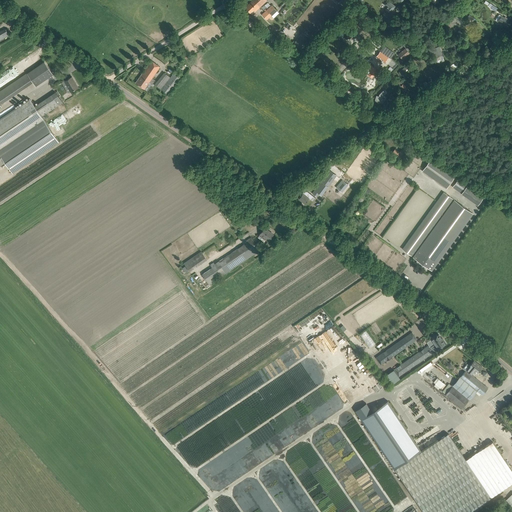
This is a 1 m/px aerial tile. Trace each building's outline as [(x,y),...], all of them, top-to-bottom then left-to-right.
[(260,7),(254,0),(252,0),(245,7),(250,13),(253,10),(255,11),(260,7)] [(385,4),(387,6),(387,7),(388,8),(385,10),(389,13),(395,6),(388,1),(385,4)] [(267,10),(271,15),(274,18),(279,13),(272,5),(267,10)] [(271,15),(267,10),(262,14),(267,20),(271,15)] [(447,26),(450,29),(456,21),(461,25),(464,22),(456,16),(447,26)] [(501,16),(497,21),(505,27),(509,21),(501,16)] [(345,34),(345,35),(344,37),(348,40),(352,36),(350,34),(351,32),(347,28),(343,33),(345,34)] [(9,35),(5,29),(0,31),(0,34),(2,38),(9,35)] [(293,44),(302,50),(310,38),(302,32),(293,44)] [(443,55),(439,46),(429,50),(431,55),(435,54),(436,58),(443,55)] [(398,54),(402,59),(409,53),(405,48),(398,54)] [(388,58),(380,52),(377,57),(379,58),(380,57),(384,60),(383,61),(385,62),(388,58)] [(136,82),(144,88),(149,81),(153,84),(155,80),(152,78),(160,67),(151,60),(136,82)] [(44,61),(27,73),(35,85),(52,74),(44,61)] [(369,71),(370,72),(368,75),(371,78),(377,71),(370,65),(367,69),(370,71),(369,71)] [(398,72),(401,75),(409,68),(406,65),(398,72)] [(155,84),(168,94),(183,75),(177,70),(171,77),(164,72),(155,84)] [(64,81),(70,91),(78,87),(72,77),(64,81)] [(375,101),(380,103),(383,96),(387,92),(384,89),(380,94),(379,96),(376,96),(375,101)] [(63,102),(56,92),(35,106),(30,98),(0,118),(0,165),(5,162),(13,173),(59,142),(44,120),(42,117),(63,102)] [(392,152),(400,158),(405,151),(402,148),(399,152),(395,149),(392,152)] [(455,176),(431,159),(422,171),(446,188),(455,176)] [(313,193),(317,196),(319,193),(321,195),(336,176),(330,171),(313,193)] [(336,187),(342,192),(348,184),(342,179),(336,187)] [(466,196),(471,188),(458,179),(453,187),(466,196)] [(444,192),(402,249),(411,255),(412,254),(415,256),(414,257),(431,270),(472,213),(444,192)] [(309,193),(307,196),(303,193),(299,198),(305,203),(312,195),(309,193)] [(264,228),(258,237),(264,242),(266,238),(269,240),(273,234),(264,228)] [(202,274),(209,285),(257,252),(257,253),(260,250),(251,237),(246,240),(247,242),(215,264),(214,263),(210,265),(212,268),(202,274)] [(184,263),(189,271),(206,259),(201,251),(184,263)] [(332,339),(339,334),(333,326),(326,331),(332,339)] [(362,338),(368,347),(375,342),(367,330),(362,333),(365,336),(362,338)] [(431,339),(426,343),(428,345),(429,346),(433,352),(438,349),(446,343),(442,338),(441,339),(438,334),(431,339)] [(381,364),(409,344),(404,337),(376,357),(381,364)] [(398,376),(405,371),(433,352),(429,346),(428,345),(400,365),(397,367),(394,369),(398,376)] [(474,374),(476,374),(482,367),(474,360),(470,366),(467,363),(463,369),(466,371),(471,375),(472,373),(474,374)] [(469,400),(477,391),(482,395),(488,388),(471,375),(466,371),(461,377),(460,377),(445,396),(462,409),(463,407),(469,400)] [(434,382),(441,389),(445,384),(438,377),(434,382)] [(371,412),(361,419),(395,469),(421,451),(387,401),(371,412)] [(511,470),(492,441),(466,459),(448,433),(421,451),(395,469),(423,511),(468,511),(511,482),(511,470)]
